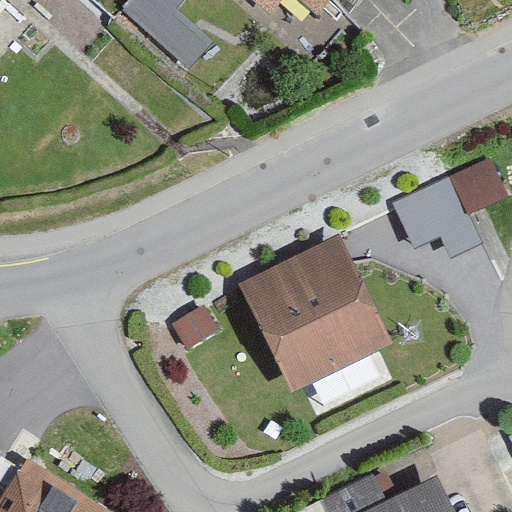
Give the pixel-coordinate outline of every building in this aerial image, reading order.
[(0,0),(0,13),(11,0),(10,0),(0,0)] [(243,0),(301,49),(343,0),(243,0)] [(206,54),(168,19),(145,45),(183,79),(206,54)] [(496,194),(484,169),(445,186),(448,192),(397,215),(415,255),(440,244),(449,265),(478,252),(459,211),(496,194)] [(388,353),(337,249),(238,297),(289,401),(388,353)] [(92,511),(26,469),(0,508),(0,511),(92,511)] [(447,511),(435,485),(381,510),(369,486),(319,509),(320,511),(447,511)]
